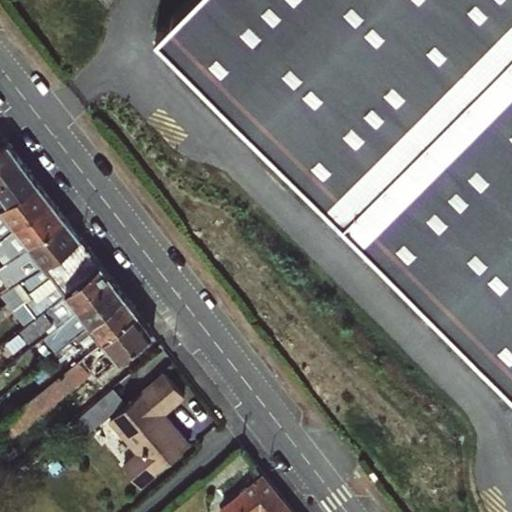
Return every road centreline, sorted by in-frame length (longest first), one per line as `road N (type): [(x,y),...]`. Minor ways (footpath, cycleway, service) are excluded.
road 1 (residential): [(0,66),(265,409)]
road 2 (residential): [(265,409),(142,511)]
road 3 (residential): [(265,409),(345,511)]
